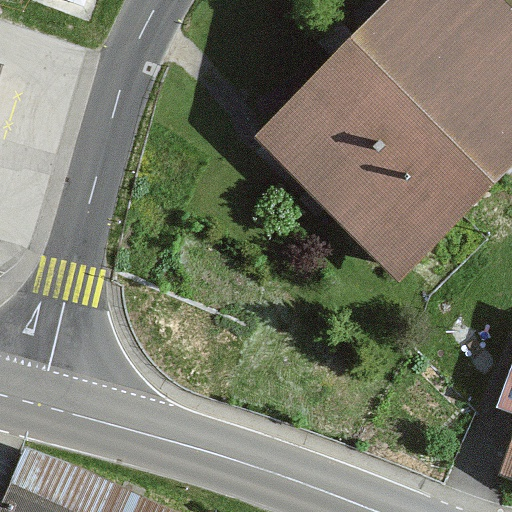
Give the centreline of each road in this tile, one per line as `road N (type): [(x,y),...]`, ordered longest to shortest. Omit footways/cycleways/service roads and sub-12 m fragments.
road 1 (tertiary): [(159,0),(115,102),(38,407)]
road 2 (secondary): [(373,511),(250,464),(38,407)]
